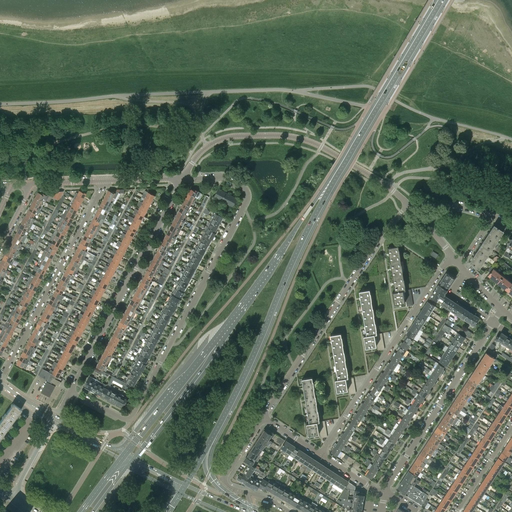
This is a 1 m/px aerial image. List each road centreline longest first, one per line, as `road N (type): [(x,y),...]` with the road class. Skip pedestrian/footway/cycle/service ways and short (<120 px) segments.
road 1 (residential): [(180,179),(229,180),(245,188),(245,208),(131,417),(70,392)]
road 2 (primary): [(208,442),(338,173)]
road 3 (residential): [(263,416),(407,204)]
road 4 (residential): [(180,179),(198,154),(226,137),(277,135),(316,144),(393,191)]
road 5 (residential): [(70,392),(180,179)]
road 6 (residential): [(451,255),(321,454)]
road 7 (residential): [(105,181),(0,381)]
road 8 (residential): [(382,494),(492,322)]
road 9 (primary): [(338,173),(441,0)]
road 10 (primary): [(338,173),(227,325)]
road 11 (primary): [(227,325),(221,345),(134,458)]
